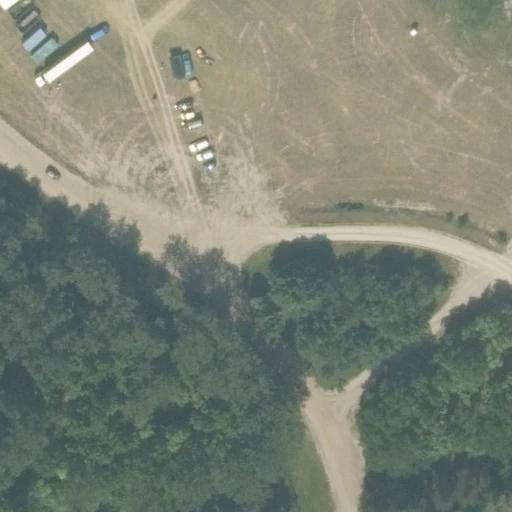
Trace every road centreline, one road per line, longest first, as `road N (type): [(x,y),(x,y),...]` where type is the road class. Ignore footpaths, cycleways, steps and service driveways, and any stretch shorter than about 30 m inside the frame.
road 1 (track): [(0,148),(145,236),(190,246),(409,235),(448,243),(511,280)]
road 2 (track): [(349,511),(311,399),(190,246)]
road 3 (unknown): [(323,431),(443,298),(497,269)]
